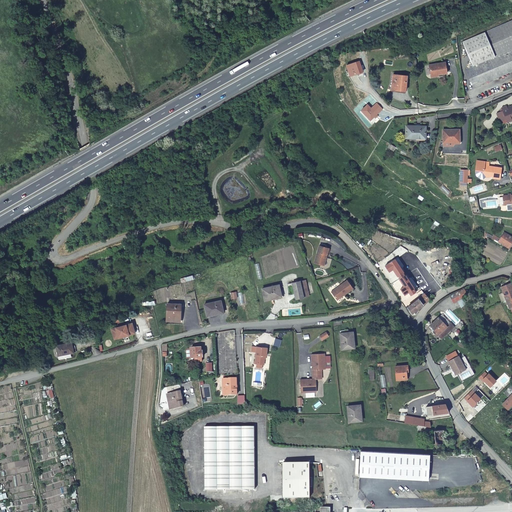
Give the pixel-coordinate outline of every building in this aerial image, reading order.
[(492,54),(511,46),(511,25),(485,37),(463,46),(470,63),(492,54)] [(511,73),(511,46),(492,54),(470,63),(472,69),(477,84),(479,87),(511,73)] [(346,68),(350,79),(362,74),(359,64),(346,68)] [(445,65),(432,67),(434,77),(438,76),(438,77),(447,75),(445,65)] [(471,87),(477,84),(472,69),(465,72),(471,87)] [(393,76),(392,91),(407,92),(407,77),(393,76)] [(367,107),(361,113),(370,123),(374,119),(376,117),(382,112),(378,108),(375,108),(370,111),(367,107)] [(502,110),(503,113),(506,121),(507,125),(511,122),(511,109),(508,111),(507,108),(502,110)] [(506,121),(503,113),(497,115),(500,123),(506,121)] [(405,129),(405,141),(424,142),(424,130),(405,129)] [(442,133),(443,146),(444,148),(445,149),(453,148),(454,147),(454,145),(460,144),(459,132),(442,133)] [(490,160),(477,159),(476,169),(483,170),(487,175),(490,173),(493,174),(493,175),(494,176),(501,177),(502,166),(489,164),(490,160)] [(511,194),(503,195),(504,205),(507,205),(511,204),(511,206),(511,205),(511,194)] [(511,236),(505,232),(499,242),(508,247),(511,241),(511,236)] [(319,243),(316,252),(314,260),(322,262),(324,255),(326,255),(329,246),(327,245),(319,243)] [(402,256),(398,257),(404,267),(404,266),(406,267),(407,264),(402,256)] [(398,257),(388,263),(392,270),(396,267),(400,275),(401,274),(403,278),(402,278),(407,285),(403,288),(406,294),(411,291),(413,294),(418,291),(416,288),(411,279),(411,278),(412,277),(410,274),(408,274),(406,271),(407,271),(407,269),(406,267),(404,266),(404,267),(398,257)] [(304,277),(293,280),(297,296),(308,294),(304,277)] [(411,279),(416,288),(419,286),(414,277),(412,277),(411,278),(411,279)] [(336,297),(343,292),(344,293),(353,286),(347,278),(331,289),(336,297)] [(279,283),(262,286),(265,298),(282,294),(279,283)] [(503,292),(506,299),(509,308),(511,306),(511,284),(511,283),(505,286),(507,290),(503,292)] [(428,288),(424,291),(428,297),(432,293),(428,288)] [(450,296),(454,304),(468,296),(463,289),(450,296)] [(418,298),(409,305),(414,312),(430,301),(428,297),(424,291),(423,291),(417,296),(418,298)] [(221,298),(204,302),(207,314),(224,310),(221,298)] [(181,303),(167,302),(166,319),(180,319),(181,303)] [(444,338),(455,328),(451,323),(448,327),(439,318),(431,326),(435,330),(434,331),(439,336),(440,335),(444,338)] [(134,321),(117,325),(120,336),(137,331),(134,321)] [(354,330),(341,332),(342,348),(354,347),(353,336),(355,336),(354,330)] [(328,332),(321,337),(323,341),(330,336),(328,332)] [(72,340),(56,344),(59,354),(66,352),(67,353),(75,351),(72,340)] [(197,345),(187,346),(189,358),(194,358),(194,363),(202,362),(200,348),(198,348),(197,345)] [(268,348),(252,346),(251,353),(256,353),(255,364),(263,365),(264,365),(265,356),(267,356),(268,348)] [(312,355),(313,379),(313,380),(301,380),(301,394),(316,393),(317,393),(317,380),(323,379),(322,370),(326,370),(326,354),(312,355)] [(448,358),(454,371),(456,370),(459,376),(466,372),(457,354),(448,358)] [(395,367),(396,380),(407,379),(406,372),(406,366),(395,367)] [(484,373),(480,378),(483,381),(483,380),(485,382),(491,387),(496,381),(488,374),(487,375),(484,373)] [(236,378),(225,378),(225,385),(224,385),(224,394),(237,394),(237,390),(234,390),(234,385),(236,385),(236,378)] [(509,397),(503,403),(508,408),(511,403),(511,383),(504,392),(509,397)] [(180,391),(169,394),(170,400),(169,400),(171,409),(184,406),(183,402),(181,402),(180,398),(182,397),(180,391)] [(473,391),(466,398),(475,406),(482,399),(473,391)] [(362,404),(349,405),(350,422),(363,420),(362,410),(363,410),(362,404)] [(447,404),(427,406),(429,415),(451,413),(447,404)] [(256,426),(205,426),(206,488),(256,488),(256,426)] [(446,443),(447,453),(456,454),(455,429),(436,429),(437,443),(446,443)] [(430,453),(361,450),(360,475),(429,478),(430,453)] [(312,462),(284,462),(285,497),(312,497),(312,486),(314,486),(314,477),(311,477),(312,462)]
